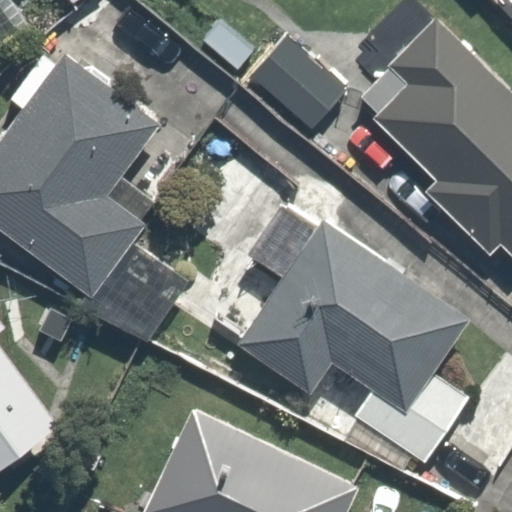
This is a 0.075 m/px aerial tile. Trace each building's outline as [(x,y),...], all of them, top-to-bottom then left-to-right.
[(511,90),(418,7),(347,87),(427,159),(409,179),(475,238),(485,227),(511,251),(511,90)] [(265,27),(233,68),(303,123),(335,82),(265,27)] [(25,100),(0,132),(0,223),(82,285),(89,276),(146,319),(188,263),(91,191),(151,111),(65,47),(57,57),(38,42),(5,85),(25,100)] [(464,313),(311,217),(236,331),(305,376),(321,352),(363,379),(337,418),(407,464),(459,385),(430,365),(464,313)] [(0,331),(0,460),(62,413),(0,331)] [(332,511),(350,476),(178,396),(131,495),(167,511),(332,511)]
